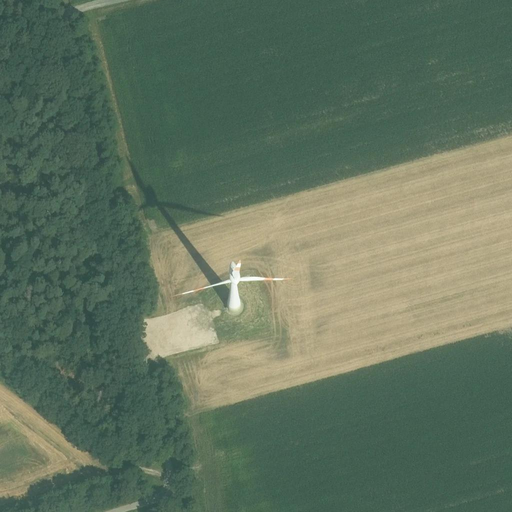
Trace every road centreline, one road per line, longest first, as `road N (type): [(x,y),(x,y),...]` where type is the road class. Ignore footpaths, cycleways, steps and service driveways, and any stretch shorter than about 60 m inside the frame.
road 1 (unclassified): [(60,16),(175,493)]
road 2 (track): [(170,476),(136,469),(0,362)]
